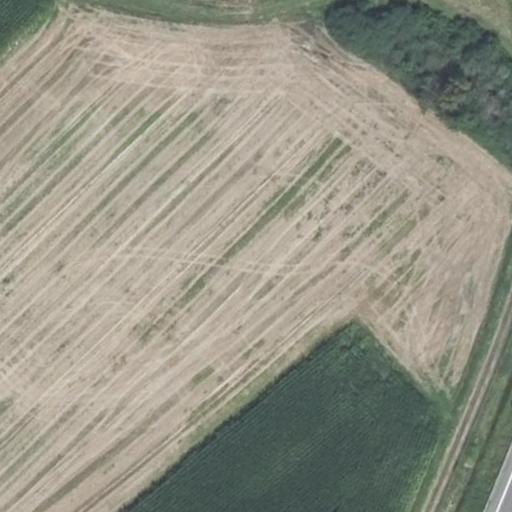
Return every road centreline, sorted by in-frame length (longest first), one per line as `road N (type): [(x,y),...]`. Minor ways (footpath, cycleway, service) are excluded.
road 1 (track): [(358,0),(228,24),(106,14),(80,0)]
road 2 (track): [(427,511),(511,315)]
road 3 (track): [(511,40),(390,0)]
